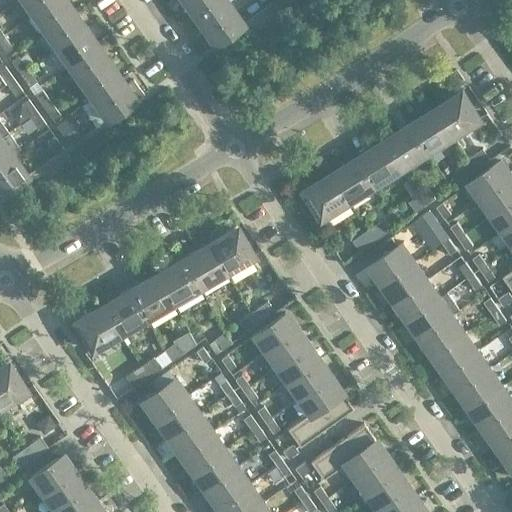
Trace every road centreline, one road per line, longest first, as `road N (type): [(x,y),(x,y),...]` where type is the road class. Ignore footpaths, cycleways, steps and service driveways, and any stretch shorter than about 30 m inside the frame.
road 1 (residential): [(493,511),(235,146)]
road 2 (residential): [(171,511),(8,277)]
road 3 (residential): [(235,146),(456,4)]
road 4 (residential): [(8,277),(235,146)]
road 5 (residential): [(235,146),(131,0)]
